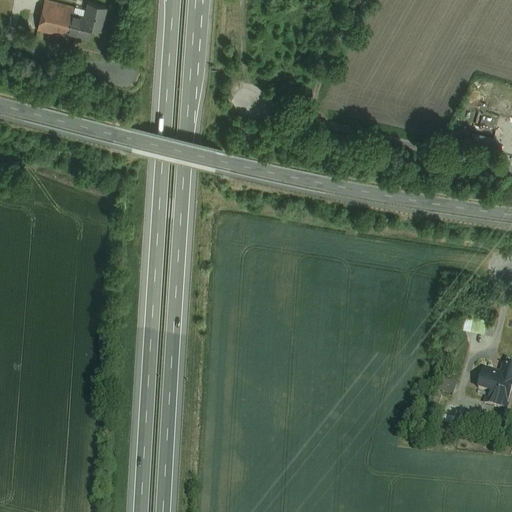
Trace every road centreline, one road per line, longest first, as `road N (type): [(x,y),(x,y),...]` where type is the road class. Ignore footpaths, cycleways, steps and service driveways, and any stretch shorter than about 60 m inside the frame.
road 1 (tertiary): [(0,102),(318,177),(511,211)]
road 2 (motorway): [(164,511),(196,0)]
road 3 (motorway): [(173,0),(142,511)]
road 4 (track): [(362,0),(298,115),(511,169)]
road 5 (residential): [(0,46),(121,72)]
